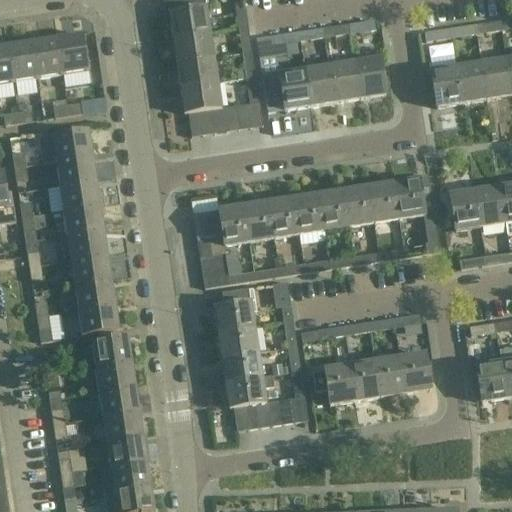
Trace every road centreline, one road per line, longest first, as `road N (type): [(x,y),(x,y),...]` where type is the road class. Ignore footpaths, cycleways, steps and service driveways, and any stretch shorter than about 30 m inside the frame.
road 1 (residential): [(142,174),(418,135),(402,6)]
road 2 (residential): [(183,472),(454,428),(438,296)]
road 3 (residential): [(183,472),(142,174)]
road 4 (residential): [(142,174),(116,0)]
road 5 (residential): [(24,511),(0,349)]
road 6 (residential): [(251,30),(402,6)]
road 7 (residential): [(309,314),(438,296)]
